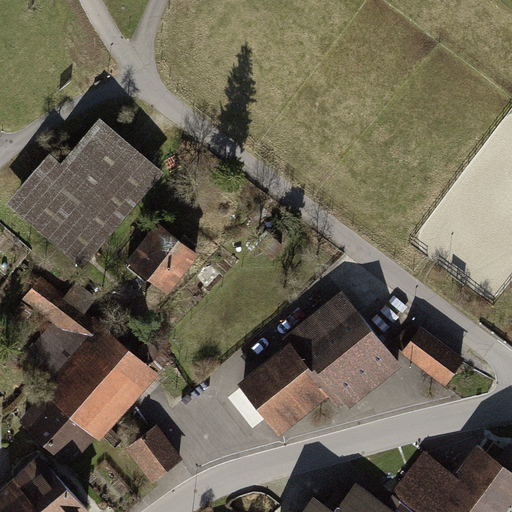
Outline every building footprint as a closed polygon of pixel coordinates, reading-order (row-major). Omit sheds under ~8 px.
[(181,172),(100,100),(14,196),(95,268),(181,172)] [(201,259),(158,227),(128,267),(170,299),(201,259)] [(304,341),(225,405),(259,440),(285,424),(292,432),(345,392),(360,406),(417,360),(457,385),(476,360),(429,322),(407,348),(350,290),(297,334),(304,341)] [(85,464),(166,369),(93,308),(77,326),(63,314),(27,356),(63,386),(34,421),(85,464)] [(160,426),(128,449),(154,484),(186,461),(160,426)] [(511,511),(511,456),(493,443),(469,477),(432,451),(393,506),(374,492),(359,511),(351,511),(332,499),(323,511),(511,511)] [(0,511),(111,511),(53,446),(0,493),(0,511)]
